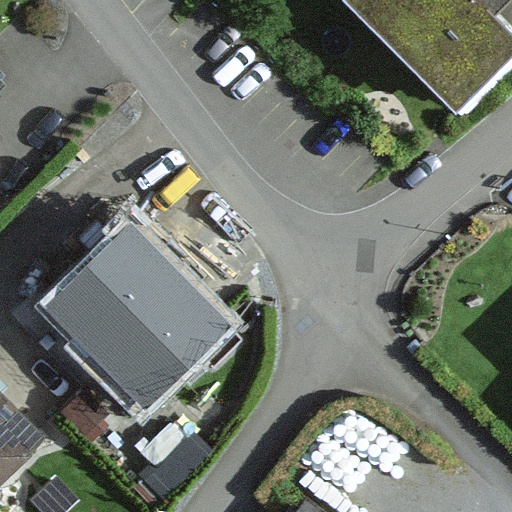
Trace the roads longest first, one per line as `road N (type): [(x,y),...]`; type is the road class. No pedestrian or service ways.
road 1 (residential): [(96,0),(331,290)]
road 2 (residential): [(331,290),(390,364),(511,484)]
road 3 (residential): [(207,511),(295,388),(331,290)]
road 4 (unknown): [(178,103),(0,275)]
road 5 (residential): [(511,133),(331,290)]
